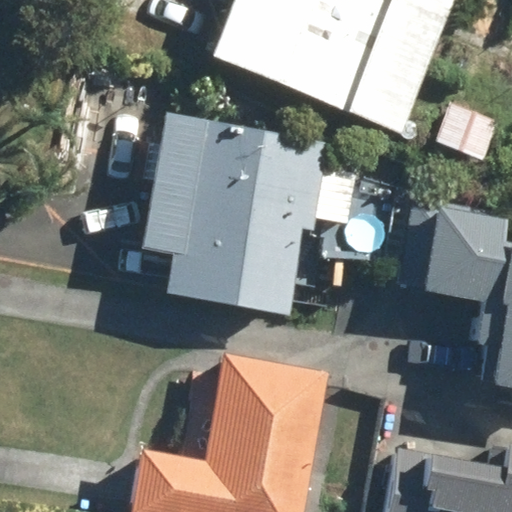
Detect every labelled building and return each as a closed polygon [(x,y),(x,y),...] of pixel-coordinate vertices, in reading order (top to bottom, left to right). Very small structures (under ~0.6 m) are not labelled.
[(443,0),(222,0),(196,66),(388,141),(443,0)] [(506,123),(449,100),(431,145),(489,167),(506,123)] [(312,151),(144,123),(122,255),(155,260),(147,303),(271,325),(286,236),(297,238),(300,225),(333,230),(342,179),(309,173),(312,151)] [(392,190),(349,184),(342,237),(385,242),(392,190)] [(511,226),(437,217),(426,309),(495,318),(490,363),(508,366),(503,399),(511,400),(511,226)] [(143,450),(131,511),(303,511),(329,372),(225,354),(206,461),(143,450)] [(501,466),(400,448),(388,511),(511,511),(511,444),(505,443),(501,466)]
